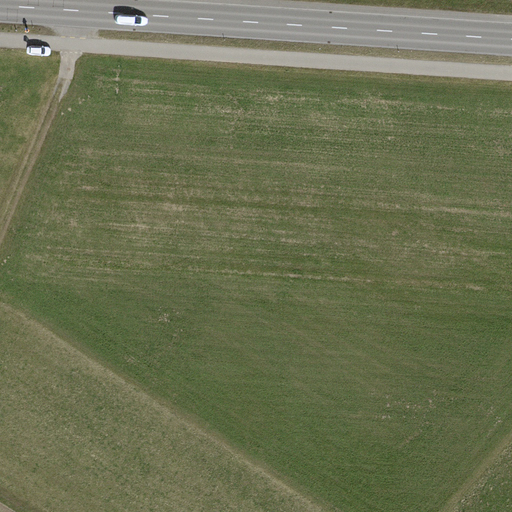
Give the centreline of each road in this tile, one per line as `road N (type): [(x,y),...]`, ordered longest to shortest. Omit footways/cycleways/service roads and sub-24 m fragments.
road 1 (secondary): [(0,5),(511,39)]
road 2 (track): [(79,10),(65,78),(0,242)]
